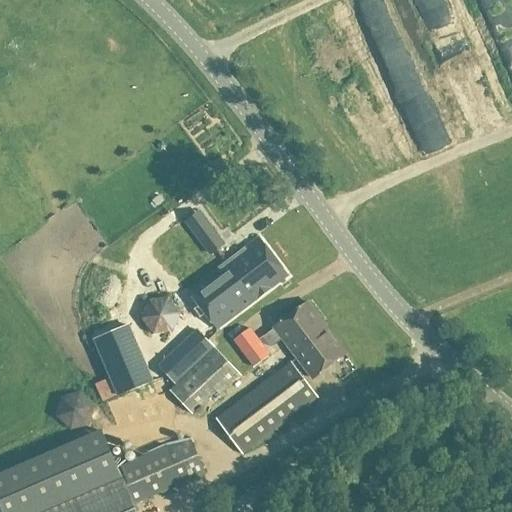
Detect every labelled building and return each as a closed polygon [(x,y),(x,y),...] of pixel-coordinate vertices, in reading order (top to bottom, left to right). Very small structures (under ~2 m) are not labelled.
[(477,0),(501,56),(511,50),(511,40),(495,0),(477,0)] [(226,239),(231,248),(252,236),(247,227),(226,239)] [(217,328),(258,297),(258,298),(271,289),(270,288),(287,275),(259,238),(189,291),(217,328)] [(173,334),(180,313),(169,299),(149,301),(141,320),(153,335),(173,334)] [(347,353),(308,302),(275,327),(276,328),(264,336),(272,347),(283,338),(313,379),(347,353)] [(178,382),(214,345),(198,330),(162,366),(178,382)] [(223,394),(242,374),(216,348),(173,391),(196,414),(219,390),(223,394)] [(133,350),(106,361),(128,414),(155,403),(133,350)] [(243,453),(317,396),(292,362),(218,419),(243,453)] [(136,432),(158,432),(158,419),(137,419),(136,432)] [(0,470),(0,511),(137,511),(134,505),(191,480),(206,474),(190,438),(175,443),(172,445),(170,440),(156,445),(158,450),(118,467),(101,427),(0,470)] [(361,481),(359,496),(385,500),(387,486),(361,481)]
